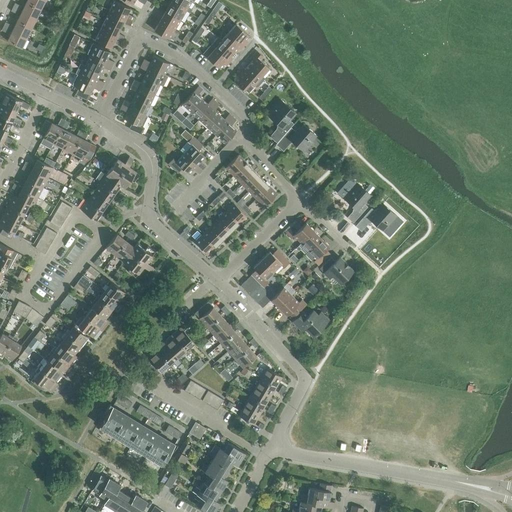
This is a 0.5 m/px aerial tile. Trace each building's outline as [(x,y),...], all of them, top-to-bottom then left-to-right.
[(40,8),(44,0),(26,0),(26,1),(40,8)] [(109,10),(131,21),(134,17),(126,14),(129,8),(113,0),(109,10)] [(180,20),(185,10),(168,0),(166,5),(168,6),(165,11),(180,20)] [(168,0),(185,10),(189,13),(192,9),(188,6),(191,1),(189,0),(168,0)] [(26,1),(21,11),(35,18),(40,8),(26,1)] [(215,7),(215,8),(220,11),(225,5),(219,1),(215,7)] [(104,20),(120,28),(122,22),(129,26),(131,21),(109,10),(104,20)] [(16,21),(31,28),(35,18),(21,11),(16,21)] [(174,29),(180,20),(165,11),(161,16),(160,15),(157,19),(174,29)] [(208,15),(204,21),(208,24),(212,17),(208,15)] [(174,29),(157,19),(155,23),(157,24),(153,30),(168,39),(174,29)] [(99,30),(122,41),(124,36),(117,33),(120,28),(104,20),(99,30)] [(11,30),(26,37),(31,28),(16,21),(11,30)] [(228,31),(234,37),(243,44),(246,41),(244,39),(249,35),(236,23),(228,31)] [(200,27),(196,33),(199,35),(204,29),(200,27)] [(6,40),(21,48),(26,37),(11,30),(6,40)] [(122,41),(99,30),(94,40),(110,47),(113,42),(120,45),(122,41)] [(228,31),(221,40),(234,51),(238,47),(240,48),(243,44),(234,37),(228,31)] [(79,37),(74,34),(69,45),(73,47),(79,37)] [(217,36),(209,45),(213,48),(214,48),(229,61),(232,57),(230,56),(234,51),(221,40),(217,36)] [(107,58),(110,52),(92,43),(87,54),(89,55),(111,66),(113,62),(107,58)] [(64,55),(68,58),(73,47),(69,45),(64,55)] [(209,45),(202,53),(219,68),(220,68),(224,63),(225,65),(225,64),(229,61),(214,48),(213,48),(209,45)] [(248,64),(261,75),(269,67),(259,59),(262,55),(257,51),(251,58),(252,59),(248,64)] [(84,65),(100,73),(103,67),(109,70),(111,66),(89,55),(84,65)] [(164,74),(169,63),(154,56),(151,62),(144,59),(142,63),(164,74)] [(100,73),(84,65),(80,63),(75,73),(77,74),(101,86),(104,82),(97,79),(100,73)] [(143,77),(159,84),(162,86),(167,76),(164,74),(142,63),(140,67),(146,71),(143,77)] [(243,67),(240,71),(254,84),(257,86),(264,78),(261,75),(248,64),(244,68),(243,67)] [(184,71),(181,77),(184,80),(190,74),(190,73),(184,71)] [(247,92),(254,84),(240,71),(236,74),(238,76),(234,80),(247,92)] [(77,88),(74,94),(87,100),(93,87),(99,91),(101,86),(77,74),(71,85),(77,88)] [(154,94),(159,84),(143,77),(141,83),(134,79),(132,84),(154,94)] [(154,94),(132,84),(130,88),(136,91),(133,97),(149,105),(154,94)] [(197,94),(202,89),(198,85),(181,103),(190,112),(202,99),(197,94)] [(263,91),(267,94),(272,89),(268,86),(263,91)] [(180,87),(177,93),(184,96),(188,92),(180,87)] [(267,94),(263,91),(259,97),(262,100),(267,94)] [(0,102),(16,111),(19,105),(27,109),(29,104),(5,93),(0,102)] [(177,93),(172,103),(176,105),(184,96),(177,93)] [(124,100),(122,104),(144,115),(149,105),(133,97),(131,103),(124,100)] [(190,112),(198,119),(215,101),(212,98),(207,103),(202,99),(190,112)] [(275,144),(290,127),(293,124),(290,121),(290,118),(295,112),(280,99),(267,114),(278,125),(269,136),(276,143),(275,144)] [(215,101),(198,119),(207,127),(218,114),(214,110),(219,104),(215,101)] [(16,111),(0,102),(0,114),(19,124),(21,120),(14,116),(16,111)] [(144,115),(122,104),(120,108),(126,112),(123,118),(131,122),(139,126),(139,125),(141,126),(146,116),(144,115)] [(207,127),(215,135),(232,116),(228,113),(223,119),(218,114),(207,127)] [(0,114),(0,126),(7,130),(9,125),(17,129),(19,124),(0,114)] [(235,120),(232,116),(215,135),(224,143),(236,130),(230,125),(235,120)] [(45,120),(39,130),(45,133),(40,143),(50,148),(52,144),(65,120),(60,118),(56,125),(45,120)] [(52,144),(62,149),(70,133),(65,130),(69,122),(65,120),(52,144)] [(131,122),(128,128),(140,134),(141,133),(143,128),(141,126),(139,125),(139,126),(131,122)] [(295,131),(290,127),(275,144),(283,151),(291,141),(304,151),(312,141),(311,140),(315,135),(303,124),(299,128),(298,127),(295,131)] [(0,138),(10,144),(12,139),(4,135),(7,130),(0,126),(0,138)] [(62,149),(71,154),(84,130),(79,127),(75,135),(70,133),(62,149)] [(84,130),(71,154),(80,158),(78,162),(82,164),(83,164),(90,156),(95,146),(90,143),(84,140),(88,132),(84,130)] [(180,150),(183,153),(202,170),(205,166),(199,161),(204,156),(198,150),(202,146),(192,136),(180,150)] [(0,144),(8,148),(10,144),(0,138),(0,144)] [(202,170),(183,153),(176,162),(172,158),(167,163),(177,173),(182,168),(188,174),(193,168),(198,173),(202,170)] [(233,175),(246,162),(238,154),(225,167),(233,175)] [(111,166),(105,174),(115,180),(125,166),(122,165),(123,163),(116,158),(114,162),(111,166)] [(31,169),(47,178),(52,167),(36,159),(31,169)] [(240,182),(253,170),(246,162),(233,175),(240,182)] [(120,184),(124,187),(130,179),(132,175),(135,171),(128,166),(127,168),(125,166),(115,180),(120,184)] [(42,187),(47,178),(31,169),(26,179),(42,187)] [(240,182),(248,190),(261,177),(253,170),(240,182)] [(114,193),(120,184),(115,180),(105,174),(99,182),(114,193)] [(255,198),(268,185),(261,177),(248,190),(255,198)] [(350,177),(337,192),(344,198),(354,207),(354,209),(346,217),(352,223),(367,206),(364,204),(366,201),(365,200),(370,194),(356,182),(350,177)] [(21,188),(37,197),(42,187),(26,179),(21,188)] [(93,191),(108,202),(114,193),(99,182),(93,191)] [(268,185),(255,198),(263,206),(276,193),(268,185)] [(32,207),(37,197),(21,188),(17,197),(16,198),(28,204),(28,205),(32,207)] [(87,200),(101,210),(108,202),(93,191),(87,200)] [(23,214),(28,205),(28,204),(16,198),(17,197),(13,195),(7,205),(23,214)] [(95,220),(101,210),(87,200),(80,209),(95,220)] [(58,206),(68,212),(71,207),(61,201),(58,206)] [(238,223),(246,215),(233,202),(225,210),(238,223)] [(371,208),(355,226),(361,231),(371,220),(383,231),(389,236),(402,221),(396,216),(382,203),(378,209),(376,208),(374,210),(371,208)] [(18,223),(23,214),(7,205),(2,215),(18,223)] [(55,211),(65,217),(68,212),(58,206),(55,211)] [(217,217),(230,230),(238,223),(225,210),(217,217)] [(65,217),(55,211),(52,217),(62,222),(65,217)] [(0,219),(0,226),(2,228),(13,234),(18,223),(2,215),(0,219)] [(62,222),(52,217),(49,222),(59,228),(62,222)] [(210,225),(223,238),(230,230),(217,217),(210,225)] [(293,235),(301,242),(313,230),(305,222),(301,226),(296,221),(285,232),(290,238),(293,235)] [(215,245),(223,238),(210,225),(202,232),(215,245)] [(43,232),(53,238),(56,233),(46,227),(43,232)] [(13,234),(2,228),(0,232),(0,233),(10,239),(13,234)] [(183,230),(179,234),(185,239),(188,235),(183,230)] [(303,245),(308,250),(321,238),(313,230),(301,242),(298,245),(300,248),(303,245)] [(197,231),(191,236),(195,239),(194,240),(207,253),(215,245),(202,232),(200,234),(197,231)] [(50,243),(53,238),(43,232),(40,237),(50,243)] [(116,233),(105,248),(114,255),(125,241),(116,233)] [(37,242),(47,248),(50,243),(40,237),(37,242)] [(305,253),(304,254),(312,262),(313,261),(317,265),(329,254),(324,249),(328,246),(321,238),(310,248),(308,250),(305,253)] [(114,255),(122,261),(129,252),(133,247),(125,241),(114,255)] [(47,248),(37,242),(34,248),(44,254),(47,248)] [(0,263),(7,267),(8,268),(16,253),(0,243),(0,263)] [(133,247),(129,252),(143,263),(145,261),(146,262),(151,255),(148,252),(144,249),(136,243),(133,247)] [(260,259),(273,271),(280,264),(283,267),(289,262),(276,249),(271,254),(268,251),(260,259)] [(130,267),(134,270),(137,273),(143,266),(141,265),(143,263),(129,252),(122,261),(130,267)] [(293,254),(289,258),(294,263),(298,259),(293,254)] [(339,283),(352,270),(339,256),(334,261),(330,256),(319,268),(328,278),(332,275),(339,283)] [(101,262),(97,258),(93,263),(97,266),(101,262)] [(273,271),(260,259),(253,266),(255,269),(251,274),(262,285),(263,286),(266,283),(268,281),(265,278),(273,271)] [(95,277),(99,272),(90,265),(86,270),(95,277)] [(307,266),(303,270),(307,275),(311,271),(307,266)] [(315,272),(311,277),(315,281),(319,276),(315,272)] [(262,285),(251,274),(245,279),(254,288),(256,291),(262,285)] [(82,276),(76,282),(85,290),(91,283),(82,276)] [(248,293),(254,288),(245,279),(240,284),(248,293)] [(108,286),(104,291),(118,302),(125,293),(109,280),(106,284),(108,286)] [(76,282),(72,287),(82,295),(85,290),(76,282)] [(263,286),(262,287),(267,291),(272,297),(276,293),(266,283),(263,286)] [(308,287),(313,293),(317,290),(311,284),(308,287)] [(254,288),(248,293),(257,301),(267,291),(262,287),(263,286),(262,285),(256,291),(254,288)] [(290,294),(282,286),(276,293),(272,297),(270,298),(278,306),(290,294)] [(95,297),(112,310),(118,302),(104,291),(100,295),(98,294),(95,297)] [(257,301),(262,307),(270,298),(272,297),(267,291),(257,301)] [(290,294),(278,306),(286,314),(288,312),(292,317),(305,303),(301,299),(298,302),(290,294)] [(76,302),(66,295),(63,300),(72,307),(76,302)] [(94,303),(91,308),(105,319),(105,318),(112,310),(95,297),(92,301),(94,303)] [(68,312),(72,307),(63,300),(59,304),(68,312)] [(18,314),(23,303),(18,301),(12,311),(18,314)] [(207,301),(194,313),(199,318),(198,318),(206,326),(219,315),(212,306),(207,301)] [(23,303),(18,314),(25,318),(31,308),(23,303)] [(31,308),(25,318),(31,322),(38,313),(31,308)] [(85,311),(82,314),(102,330),(107,324),(105,322),(107,319),(105,318),(105,319),(91,308),(87,312),(85,311)] [(312,335),(328,320),(320,312),(317,315),(312,310),(306,315),(302,311),(292,321),(298,327),(301,324),(312,335)] [(31,322),(36,326),(43,317),(38,313),(31,322)] [(82,314),(75,323),(93,337),(95,335),(97,337),(102,330),(82,314)] [(227,323),(219,315),(206,326),(213,334),(227,323)] [(47,320),(52,324),(55,320),(50,316),(47,320)] [(49,328),(52,324),(47,320),(44,324),(49,328)] [(220,343),(234,331),(227,323),(213,334),(220,343)] [(64,333),(80,346),(87,337),(73,326),(69,331),(67,330),(64,333)] [(171,334),(187,352),(190,349),(188,347),(193,342),(180,327),(179,327),(180,328),(178,331),(177,330),(171,334)] [(39,330),(33,337),(39,341),(45,334),(39,330)] [(220,343),(227,351),(241,339),(234,331),(220,343)] [(0,353),(1,354),(12,337),(8,334),(7,336),(1,333),(0,334),(0,353)] [(59,343),(74,354),(80,346),(64,333),(61,337),(63,339),(59,343)] [(187,352),(171,334),(166,339),(167,340),(164,343),(177,357),(181,353),(183,355),(187,352)] [(1,354),(11,360),(20,345),(15,342),(16,339),(12,337),(1,354)] [(33,337),(30,341),(36,345),(39,341),(33,337)] [(241,339),(227,351),(235,359),(248,347),(241,339)] [(54,347),(51,350),(69,364),(74,358),(72,357),(74,354),(59,343),(56,348),(54,347)] [(155,349),(156,351),(170,366),(174,363),(172,361),(177,357),(164,343),(162,345),(161,344),(155,349)] [(256,355),(248,347),(235,359),(242,367),(256,355)] [(50,356),(46,360),(60,371),(61,371),(63,368),(65,370),(69,364),(51,350),(48,354),(50,356)] [(170,366),(156,351),(148,358),(149,359),(144,363),(155,376),(160,371),(165,367),(167,369),(170,366)] [(199,359),(195,362),(200,367),(204,364),(199,359)] [(37,367),(55,381),(62,372),(61,371),(60,371),(46,360),(42,365),(40,364),(37,367)] [(192,365),(196,370),(200,367),(195,362),(192,365)] [(36,373),(32,378),(34,379),(33,380),(33,382),(40,388),(43,388),(44,387),(48,390),(50,392),(57,383),(55,381),(37,367),(34,371),(36,373)] [(260,377),(276,386),(281,377),(266,367),(260,377)] [(179,376),(184,381),(187,378),(183,373),(179,376)] [(175,379),(180,384),(184,381),(179,376),(175,379)] [(255,386),(270,396),(276,386),(260,377),(255,386)] [(189,393),(195,383),(190,380),(184,390),(189,393)] [(189,393),(194,396),(200,386),(195,383),(189,393)] [(200,386),(194,396),(199,399),(205,389),(200,386)] [(255,386),(249,396),(265,405),(270,396),(255,386)] [(206,403),(213,393),(207,390),(202,401),(206,403)] [(218,396),(213,393),(206,403),(212,406),(218,396)] [(119,395),(115,401),(120,404),(124,398),(119,395)] [(223,399),(218,396),(212,406),(217,409),(223,399)] [(244,405),(259,414),(265,405),(249,396),(244,405)] [(237,422),(248,428),(251,422),(253,424),(259,414),(244,405),(238,415),(240,416),(237,422)] [(100,426),(116,436),(126,418),(111,408),(100,426)] [(116,436),(131,445),(142,427),(126,418),(116,436)] [(201,425),(195,422),(190,431),(189,432),(194,435),(201,425)] [(205,428),(201,425),(194,435),(199,438),(205,428)] [(146,454),(157,436),(142,427),(131,445),(146,454)] [(162,464),(166,458),(173,446),(157,436),(146,454),(162,464)] [(183,453),(188,444),(183,441),(178,450),(183,453)] [(228,442),(223,450),(229,454),(227,457),(233,461),(232,461),(237,464),(245,452),(228,442)] [(228,469),(232,461),(233,461),(227,457),(229,454),(223,450),(215,445),(212,450),(216,452),(212,459),(228,469)] [(177,463),(182,454),(177,451),(172,460),(177,463)] [(228,469),(212,459),(207,466),(203,463),(200,469),(208,474),(214,477),(216,473),(222,477),(223,477),(228,469)] [(170,475),(175,478),(178,473),(173,470),(170,475)] [(208,474),(204,481),(220,491),(227,479),(223,477),(222,477),(216,473),(214,477),(208,474)] [(107,479),(100,475),(91,489),(98,494),(107,479)] [(170,475),(164,484),(170,487),(175,478),(170,475)] [(98,494),(106,498),(110,493),(113,495),(117,489),(120,485),(108,478),(98,494)] [(215,499),(220,491),(204,481),(199,489),(195,486),(191,491),(196,494),(196,493),(206,500),(209,495),(215,499)] [(330,485),(318,482),(316,488),(306,486),(304,495),(298,494),(297,499),(295,499),(294,501),(297,502),(297,501),(319,505),(319,506),(331,508),(332,501),(327,500),(330,485)] [(103,503),(115,510),(125,494),(117,489),(113,495),(110,493),(106,498),(103,503)] [(198,500),(195,503),(209,511),(212,511),(219,501),(215,499),(209,495),(206,500),(196,493),(196,494),(194,497),(198,500)] [(125,494),(115,510),(118,511),(129,511),(132,506),(129,504),(132,498),(125,494)] [(134,494),(132,498),(129,504),(132,506),(129,511),(139,511),(147,501),(134,494)] [(318,511),(319,506),(319,505),(297,501),(297,502),(295,509),(289,508),(288,511),(318,511)]
